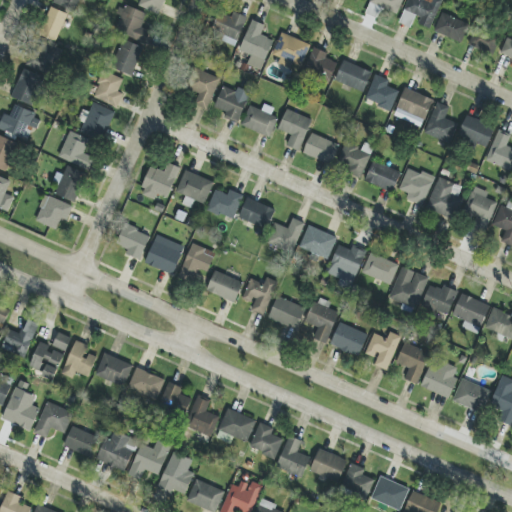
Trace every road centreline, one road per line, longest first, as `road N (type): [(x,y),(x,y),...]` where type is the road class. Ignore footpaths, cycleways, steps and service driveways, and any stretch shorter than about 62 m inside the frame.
road 1 (tertiary): [(0,269),(511,500)]
road 2 (tertiary): [(511,465),(0,238)]
road 3 (residential): [(152,121),(511,280)]
road 4 (residential): [(68,298),(206,0)]
road 5 (residential): [(288,0),(511,100)]
road 6 (residential): [(0,454),(130,511)]
